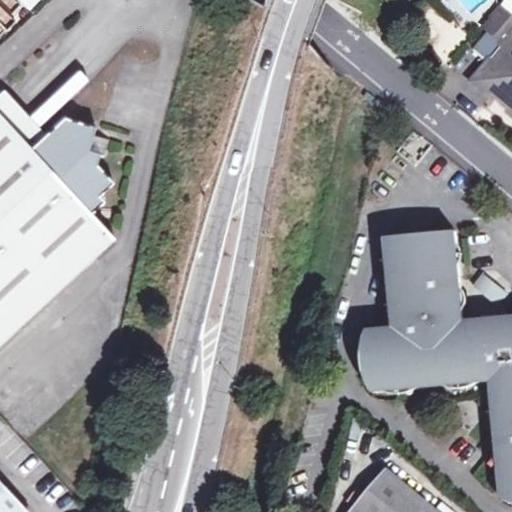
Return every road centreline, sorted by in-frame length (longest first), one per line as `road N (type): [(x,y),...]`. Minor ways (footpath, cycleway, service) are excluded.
road 1 (secondary): [(194,511),(254,149)]
road 2 (secondary): [(254,149),(196,320),(154,496)]
road 3 (unclassified): [(511,180),(298,0)]
road 4 (secondary): [(295,0),(254,149)]
